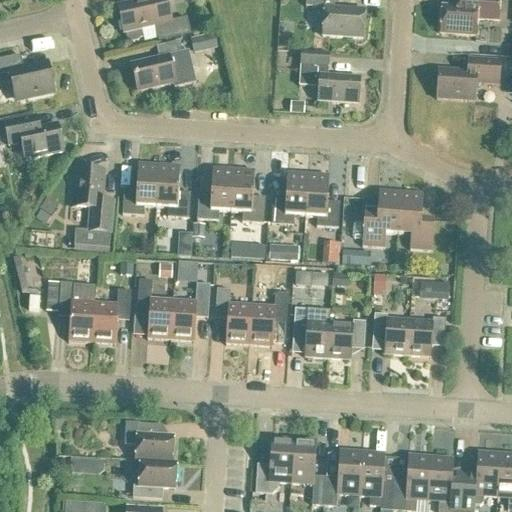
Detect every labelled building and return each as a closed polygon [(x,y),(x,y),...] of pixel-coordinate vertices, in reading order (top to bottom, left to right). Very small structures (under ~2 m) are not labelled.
[(142,38),(141,34),(171,27),(166,4),(169,3),(168,0),(129,0),(131,7),(117,10),(124,38),(125,37),(126,42),(129,45),(134,45),(138,44),(141,41),(142,38)] [(362,43),(364,14),(334,12),(335,0),(331,0),(306,0),(305,11),(324,12),(322,40),(362,43)] [(482,0),(458,0),(458,11),(442,10),(440,38),(476,41),(477,23),(498,25),(499,1),(482,0)] [(217,52),(214,37),(190,43),(194,58),(217,52)] [(181,56),(179,45),(156,51),(159,62),(131,69),(137,96),(172,88),(173,92),(196,87),(189,54),(181,56)] [(327,80),(329,58),(301,56),(298,90),(319,92),(318,106),(358,109),(359,82),(327,80)] [(17,104),(53,96),(47,68),(23,74),(20,60),(0,63),(0,79),(11,77),(17,104)] [(498,89),(500,65),(472,63),(471,76),(438,74),(436,104),(475,106),(476,88),(498,89)] [(303,106),(289,105),(289,117),(303,118),(303,106)] [(25,165),(63,156),(57,128),(38,132),(35,120),(3,127),(8,150),(21,148),(25,165)] [(156,212),(159,170),(138,169),(136,195),(124,194),(122,219),(144,221),(144,211),(156,212)] [(180,171),(159,170),(156,212),(168,213),(167,222),(189,224),(190,198),(178,197),(180,171)] [(230,217),(233,174),(212,173),(211,199),(198,198),(197,224),(218,225),(219,216),(230,217)] [(109,252),(110,238),(113,206),(101,205),(104,176),(78,174),(76,194),(72,194),(71,211),(90,213),(88,236),(75,234),(74,249),(109,252)] [(233,174),(230,217),(242,218),(241,227),(263,228),(265,203),(252,202),(254,176),(233,174)] [(305,221),(308,179),(287,178),(285,204),(273,203),(271,229),(293,230),(294,221),(305,221)] [(329,180),(308,179),(305,221),(317,222),(316,232),(338,233),(339,207),(327,206),(329,180)] [(384,253),(385,239),(398,239),(400,197),(378,196),(377,221),(364,221),(363,228),(355,227),(352,229),(351,241),(354,244),(362,244),(362,251),(384,253)] [(422,199),(400,197),(398,239),(410,240),(409,254),(432,256),(434,225),(421,225),(422,199)] [(46,200),(39,211),(50,218),(57,207),(46,200)] [(193,228),(192,242),(203,243),(204,229),(193,228)] [(326,243),(325,263),(339,264),(339,244),(326,243)] [(271,260),(300,263),(301,248),(272,245),(271,260)] [(247,249),(247,264),(264,265),(265,250),(247,249)] [(340,270),(354,271),(355,257),(341,256),(340,270)] [(179,263),(179,284),(197,284),(197,264),(179,263)] [(120,266),(119,277),(131,278),(132,266),(120,266)] [(159,269),(158,283),(171,283),(172,269),(159,269)] [(257,276),(257,291),(270,291),(271,277),(257,276)] [(295,277),(294,289),(310,290),(311,278),(295,277)] [(385,296),(386,280),(373,279),(373,298),(383,299),(383,295),(385,296)] [(422,284),(421,300),(449,301),(449,285),(422,284)] [(170,346),(173,305),(151,304),(152,285),(139,285),(137,314),(149,315),(147,344),(170,346)] [(56,287),(54,316),(70,318),(68,347),(92,349),(94,308),(95,291),(73,289),(73,288),(56,287)] [(195,307),(173,305),(170,346),(194,347),(196,318),(208,319),(210,289),(197,289),(195,307)] [(249,351),(251,311),(229,309),(230,295),(217,294),(215,319),(227,320),(225,350),(249,351)] [(94,308),(92,349),(115,350),(117,321),(129,322),(131,296),(118,295),(117,309),(94,308)] [(251,311),(249,351),(272,353),(274,323),(286,324),(288,299),(275,298),(274,312),(251,311)] [(39,315),(39,301),(29,301),(29,315),(39,315)] [(295,313),(292,349),(292,357),(304,358),(304,362),(327,364),(329,328),(307,326),(308,314),(295,313)] [(407,361),(409,325),(386,324),(387,319),(374,319),(372,347),(384,348),(384,359),(407,361)] [(409,325),(407,361),(430,362),(431,351),(443,352),(445,323),(432,322),(432,327),(409,325)] [(352,329),(329,328),(327,364),(350,365),(351,354),(364,354),(365,326),(353,325),(352,329)] [(136,450),(135,465),(137,465),(137,464),(172,465),(173,442),(161,442),(162,429),(125,427),(124,449),(136,450)] [(291,488),(294,444),(271,443),(269,470),(257,469),(255,498),(268,499),(272,499),(279,492),(279,487),(291,488)] [(316,446),(294,444),(291,488),(313,490),(311,510),(324,511),(325,482),(314,481),(316,446)] [(337,482),(325,482),(324,511),(336,511),(337,499),(359,501),(362,457),(339,455),(337,482)] [(384,458),(362,457),(359,501),(369,502),(369,510),(380,511),(392,511),(394,486),(395,473),(383,472),(384,458)] [(497,503),(500,458),(477,457),(476,476),(464,475),(461,511),(473,511),(474,509),(479,510),(482,507),(483,502),(497,503)] [(511,511),(511,459),(500,458),(497,503),(508,503),(508,510),(508,511),(511,511)] [(105,475),(105,460),(73,460),(73,475),(105,475)] [(394,486),(392,511),(416,511),(417,505),(427,506),(431,461),(408,460),(407,473),(395,473),(394,486)] [(452,474),(453,463),(431,461),(427,506),(439,506),(438,511),(461,511),(464,475),(464,471),(452,474)] [(175,493),(176,468),(175,468),(175,469),(140,467),(138,490),(133,490),(132,503),(162,505),(163,492),(175,493)]
